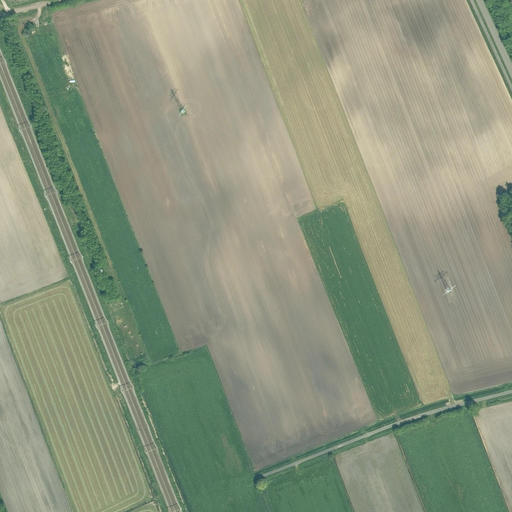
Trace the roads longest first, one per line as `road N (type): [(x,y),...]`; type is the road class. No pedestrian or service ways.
road 1 (track): [(38,5),(20,33),(109,263)]
road 2 (unclassified): [(260,476),(395,423),(511,391)]
